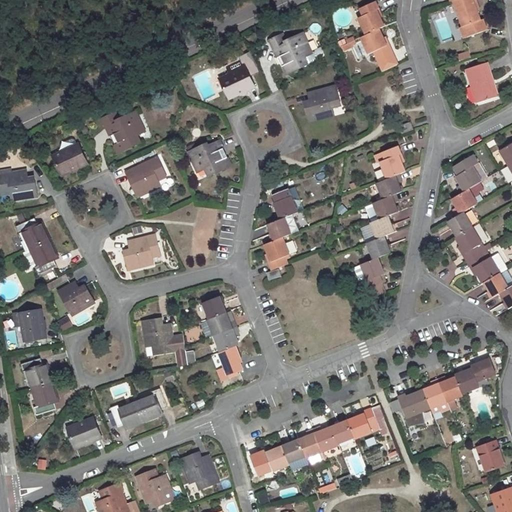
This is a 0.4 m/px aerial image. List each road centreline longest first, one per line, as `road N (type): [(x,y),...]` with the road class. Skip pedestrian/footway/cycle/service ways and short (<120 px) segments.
road 1 (unclassified): [(284,0),(0,126)]
road 2 (residential): [(0,500),(220,417)]
road 3 (residential): [(252,161),(238,128),(241,113),(278,108),(291,136),(273,151)]
road 4 (residential): [(435,139),(407,22),(409,0)]
road 5 (residential): [(112,326),(82,339),(79,373),(96,378),(121,369),(125,338)]
road 6 (residential): [(411,273),(435,139)]
road 7 (residential): [(80,240),(61,208),(80,187),(94,181),(111,190),(119,204),(114,223)]
road 8 (residential): [(280,384),(401,326)]
road 9 (residential): [(238,268),(280,384)]
road 10 (residential): [(238,268),(119,293)]
